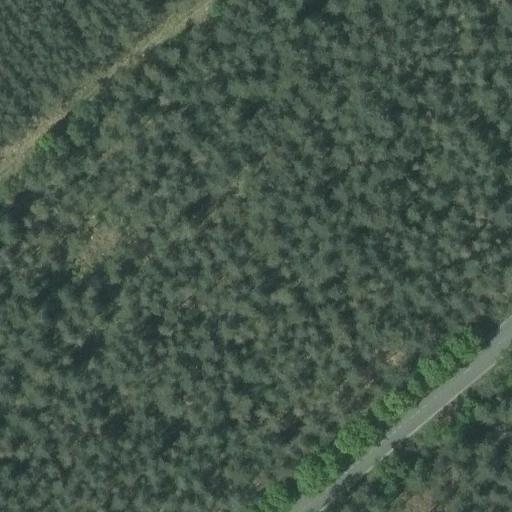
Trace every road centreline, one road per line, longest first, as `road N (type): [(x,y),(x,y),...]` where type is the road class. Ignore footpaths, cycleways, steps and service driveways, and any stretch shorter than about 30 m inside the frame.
road 1 (unclassified): [(511,332),(300,511)]
road 2 (track): [(209,0),(0,175)]
